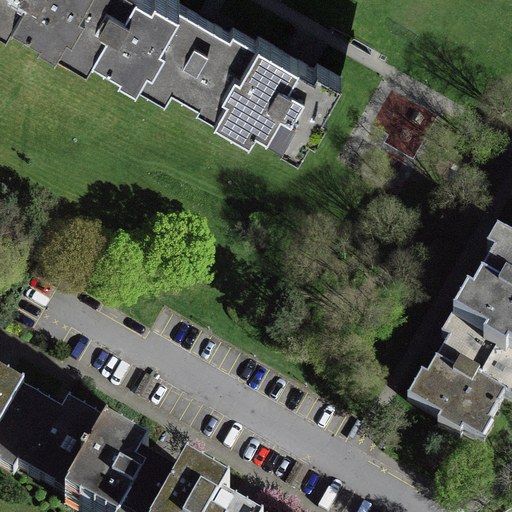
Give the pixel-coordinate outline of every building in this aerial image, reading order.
[(0,0),(0,5),(6,9),(11,0),(15,0),(39,13),(37,17),(54,26),(69,0),(0,0)] [(135,68),(174,0),(69,0),(54,26),(52,31),(87,51),(93,40),(120,55),(118,59),(135,68)] [(215,113),(257,40),(233,26),(230,32),(205,17),(175,0),(174,0),(135,68),(130,77),(165,97),(171,86),(198,101),(196,104),(213,114),(215,113)] [(257,40),(215,113),(249,133),(255,122),(282,137),(280,140),(298,151),(309,131),(314,134),(327,112),(322,109),(341,77),(316,62),(313,67),(289,53),(259,36),(257,40)] [(459,326),(511,356),(511,250),(510,249),(505,247),(489,274),(473,302),(468,299),(454,323),(459,326)] [(511,356),(459,326),(443,353),(427,380),(422,377),(408,402),(440,421),(438,425),(460,439),(463,434),(483,444),(493,427),(489,425),(505,398),(511,402),(511,356)] [(0,471),(16,480),(18,475),(72,504),(68,511),(250,511),(222,497),(189,480),(182,492),(153,476),(160,462),(151,457),(113,437),(117,428),(74,405),(67,417),(53,409),(0,380),(0,471)]
